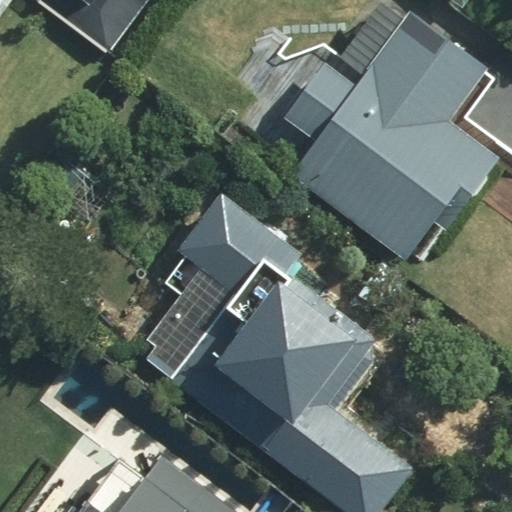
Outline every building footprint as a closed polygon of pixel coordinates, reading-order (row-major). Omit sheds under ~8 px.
[(0,0),(0,16),(11,0),(0,0)] [(58,0),(124,46),(156,0),(58,0)] [(430,2),(372,80),(341,58),(298,117),(331,140),(308,172),(432,263),(511,153),(511,142),(470,112),(509,59),(430,2)] [(318,250),(239,191),(198,245),(259,290),(195,375),(377,511),(392,511),(431,461),(344,396),(393,331),(306,266),(318,250)] [(105,511),(230,511),(151,452),(105,511)]
